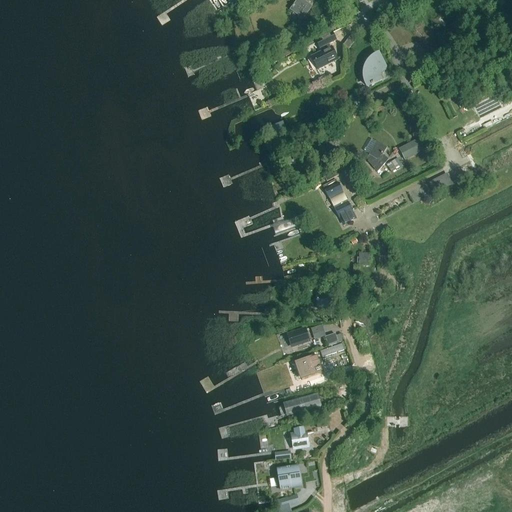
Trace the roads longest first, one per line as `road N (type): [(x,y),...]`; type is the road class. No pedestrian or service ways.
road 1 (track): [(329,511),(327,452),(364,414),(366,398),(344,300),(379,275),(379,239)]
road 2 (unclassified): [(405,74),(448,167),(374,209),(363,230)]
